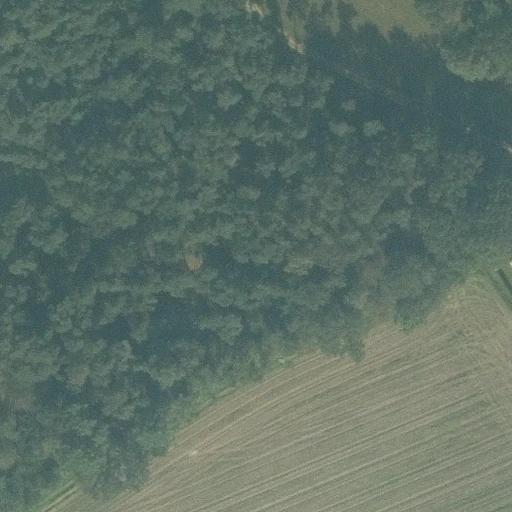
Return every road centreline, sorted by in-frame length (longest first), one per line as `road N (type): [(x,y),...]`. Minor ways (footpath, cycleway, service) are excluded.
road 1 (track): [(23,511),(244,370),(377,314),(511,237)]
road 2 (track): [(511,158),(290,42),(247,0)]
road 3 (track): [(219,0),(0,203)]
